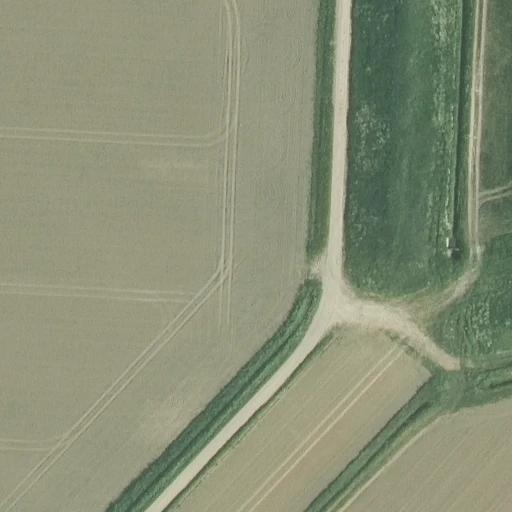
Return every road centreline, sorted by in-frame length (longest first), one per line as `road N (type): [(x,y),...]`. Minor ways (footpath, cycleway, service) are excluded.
road 1 (unclassified): [(152,511),(308,345),(326,312),(344,0)]
road 2 (track): [(326,312),(391,323),(458,369),(511,362)]
